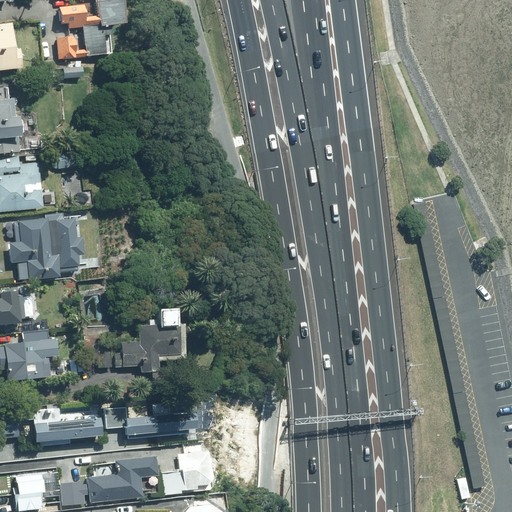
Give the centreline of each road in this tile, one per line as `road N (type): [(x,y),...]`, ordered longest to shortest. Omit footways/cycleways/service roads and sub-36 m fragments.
road 1 (residential): [(189,0),(268,324),(270,511)]
road 2 (motorway): [(310,511),(288,271),(238,0)]
road 3 (motorway): [(342,0),(390,399),(395,511)]
road 4 (motorway): [(312,98),(353,511)]
road 5 (residential): [(496,511),(492,456),(438,207)]
